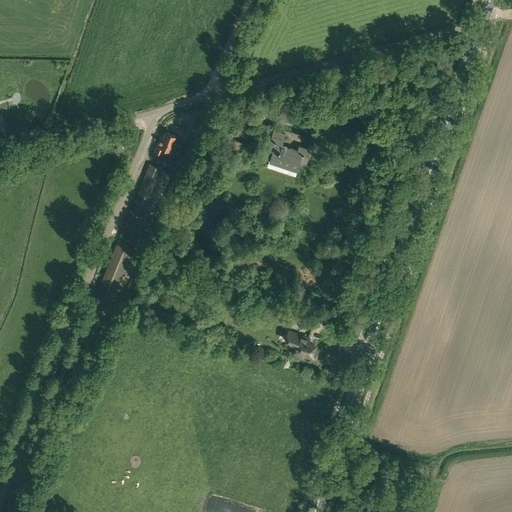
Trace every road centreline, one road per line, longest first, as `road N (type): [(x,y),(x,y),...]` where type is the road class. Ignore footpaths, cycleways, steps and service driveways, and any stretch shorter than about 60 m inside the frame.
road 1 (primary): [(316,511),(484,19)]
road 2 (unclassified): [(0,500),(151,113)]
road 3 (unclassified): [(215,92),(484,19)]
road 4 (unclassified): [(0,156),(151,113)]
